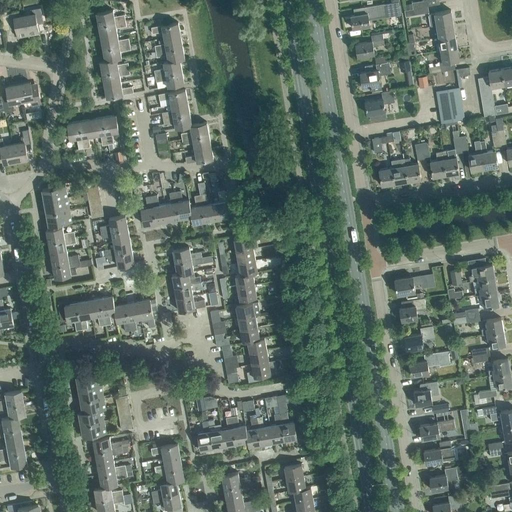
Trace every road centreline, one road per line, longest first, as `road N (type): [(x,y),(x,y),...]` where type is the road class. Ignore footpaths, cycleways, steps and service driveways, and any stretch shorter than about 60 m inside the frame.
road 1 (primary): [(290,0),(375,511)]
road 2 (primary): [(396,511),(313,0)]
road 3 (residential): [(418,511),(374,263)]
road 4 (residential): [(365,205),(330,0)]
road 5 (residential): [(43,163),(59,68),(0,60)]
road 6 (residential): [(511,180),(365,205)]
road 7 (residential): [(63,481),(36,344)]
road 8 (residential): [(374,263),(511,241)]
road 9 (residential): [(166,349),(36,344)]
